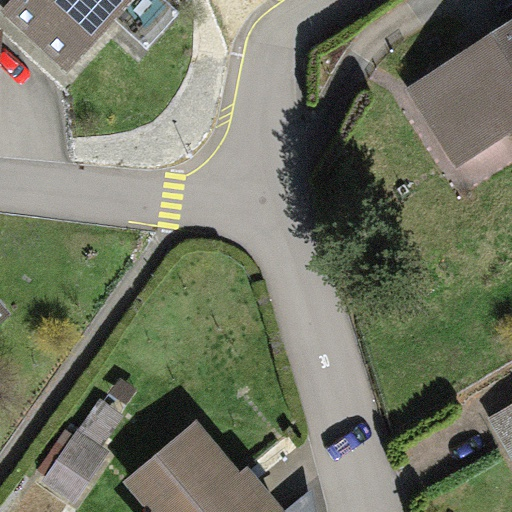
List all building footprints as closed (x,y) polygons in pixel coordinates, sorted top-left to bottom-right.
[(26,0),(9,18),(61,68),(126,0),(26,0)] [(511,17),(403,77),(442,149),(511,111),(511,17)] [(511,412),(487,426),(511,470),(511,412)] [(196,427),(124,481),(147,511),(270,511),(236,466),(229,471),(196,427)] [(77,438),(45,479),(67,495),(98,454),(77,438)]
